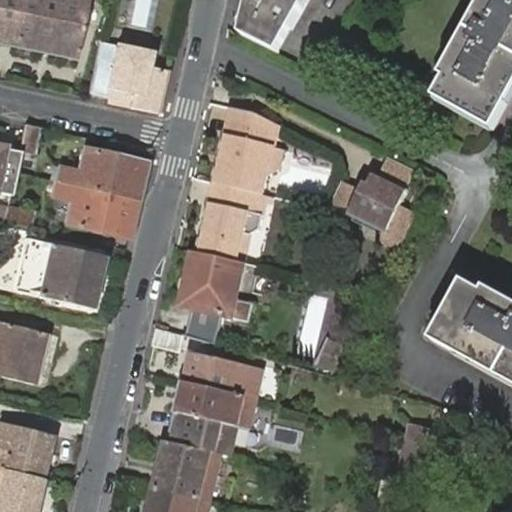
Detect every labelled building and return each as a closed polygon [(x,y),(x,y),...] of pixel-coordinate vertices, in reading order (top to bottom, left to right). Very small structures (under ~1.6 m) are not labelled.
[(0,0),(0,43),(14,47),(75,60),(88,0),(0,0)] [(309,0),(250,0),(249,7),(247,17),(243,34),(243,35),(279,53),(293,29),(305,8),(309,0)] [(448,76),(438,94),(440,96),(441,95),(490,122),(489,123),(492,125),(489,130),(493,132),(508,105),(504,103),(511,87),(511,0),(489,0),(483,12),(479,11),(457,50),(461,52),(448,76)] [(481,0),(476,9),(479,11),(483,12),(489,0),(481,0)] [(346,38),(336,55),(353,65),(363,48),(346,38)] [(100,42),(90,94),(109,98),(108,104),(128,108),(158,114),(168,71),(146,67),(149,53),(142,52),(115,46),(100,42)] [(441,73),(448,76),(461,52),(457,50),(455,48),(441,73)] [(440,96),(438,94),(435,100),(489,130),(492,125),(489,123),(490,122),(441,95),(440,96)] [(229,138),(236,110),(231,109),(224,136),(229,138)] [(218,164),(213,185),(264,198),(269,178),(280,171),(284,153),(275,151),(282,128),(256,115),(236,110),(229,138),(224,136),(219,157),(224,158),(223,165),(218,164)] [(25,125),(24,132),(19,152),(34,155),(40,128),(25,125)] [(2,147),(0,146),(0,193),(9,195),(14,173),(17,160),(19,152),(2,149),(2,147)] [(54,182),(137,201),(146,163),(82,149),(77,172),(57,168),(54,182)] [(34,155),(19,152),(17,160),(33,163),(34,155)] [(407,190),(416,172),(389,158),(380,177),(407,190)] [(381,246),(401,256),(418,219),(400,210),(410,191),(407,190),(380,177),(375,174),(370,185),(366,183),(362,191),(347,222),(384,239),(381,246)] [(65,223),(128,238),(137,201),(54,182),(51,197),(56,198),(70,201),(65,223)] [(327,223),(399,258),(401,256),(381,246),(384,239),(347,222),(362,191),(344,183),(330,212),(327,223)] [(213,185),(197,255),(246,266),(253,238),(263,233),(270,199),(264,198),(213,185)] [(4,222),(3,223),(30,229),(34,211),(7,206),(7,207),(4,222)] [(91,309),(102,256),(46,243),(24,238),(19,259),(12,291),(19,293),(48,299),(91,309)] [(197,255),(195,255),(190,277),(189,278),(184,281),(182,289),(185,294),(186,295),(185,299),(194,301),(192,310),(194,310),(223,317),(234,320),(241,322),(249,323),(250,324),(254,307),(251,306),(238,303),(246,266),(197,255)] [(466,287),(467,284),(462,282),(433,335),(438,338),(439,336),(440,337),(468,288),(466,287)] [(484,293),(467,284),(466,287),(468,288),(440,337),(439,336),(438,338),(433,335),(430,340),(458,355),(460,351),(497,371),(505,375),(511,379),(511,305),(511,308),(484,293)] [(511,300),(488,287),(484,293),(511,308),(511,305),(511,300)] [(314,349),(327,298),(312,294),(299,345),(314,349)] [(194,301),(185,299),(183,308),(192,310),(194,301)] [(223,317),(194,310),(187,339),(216,346),(223,317)] [(0,377),(34,384),(46,334),(0,322),(0,377)] [(181,353),(185,337),(158,331),(154,347),(181,353)] [(317,364),(343,376),(354,352),(328,340),(317,364)] [(511,387),(511,379),(505,375),(497,371),(460,351),(458,355),(457,358),(511,387)] [(192,354),(184,384),(246,399),(258,401),(260,394),(247,391),(251,375),(264,378),(265,371),(261,370),(192,354)] [(260,394),(264,378),(251,375),(247,391),(260,394)] [(174,427),(200,434),(204,421),(239,429),(251,431),(254,419),(255,414),(258,401),(246,399),(184,384),(177,414),(174,427)] [(438,420),(451,424),(455,416),(441,411),(438,420)] [(0,469),(41,480),(52,435),(0,422),(0,469)] [(438,449),(445,435),(411,426),(407,441),(438,449)] [(200,434),(174,427),(170,444),(196,451),(200,434)] [(399,474),(422,480),(438,449),(407,441),(399,474)] [(196,451),(170,444),(158,491),(211,504),(214,491),(217,481),(223,457),(211,454),(196,451)] [(0,511),(34,511),(41,480),(0,469),(0,511)] [(384,483),(380,500),(406,507),(411,489),(384,483)] [(208,511),(211,504),(158,491),(153,511),(208,511)]
